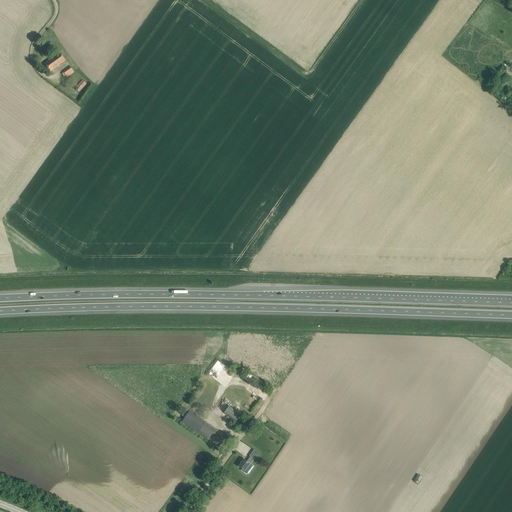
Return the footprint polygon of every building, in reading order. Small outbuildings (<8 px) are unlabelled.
[(66,61),(60,53),(45,63),(50,71),(66,61)] [(74,73),(71,67),(70,67),(64,71),(64,72),(62,73),(64,77),(66,76),(67,77),(74,73)] [(87,84),(82,80),(75,88),(79,92),(87,84)] [(234,372),(218,361),(209,374),(223,384),(225,381),(224,380),(227,377),(229,379),(234,372)] [(237,411),(229,406),(224,413),(236,422),(241,415),(237,411)] [(190,410),(190,411),(186,409),(182,415),(185,417),(183,421),(219,447),(227,436),(190,410)] [(244,459),(239,466),(245,471),(254,459),(250,456),(250,457),(251,457),(248,461),(244,459)] [(418,474),(413,481),(418,484),(423,477),(418,474)]
